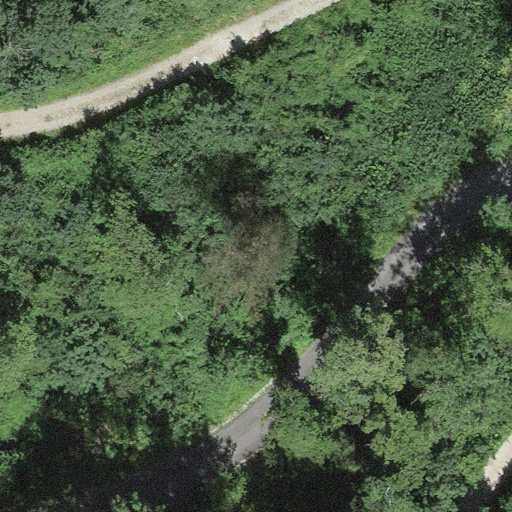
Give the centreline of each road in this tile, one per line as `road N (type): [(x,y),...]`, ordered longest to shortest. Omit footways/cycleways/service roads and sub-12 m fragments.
road 1 (track): [(85,511),(171,477),(288,399),(420,257),(511,202)]
road 2 (track): [(0,134),(95,117),(319,0)]
